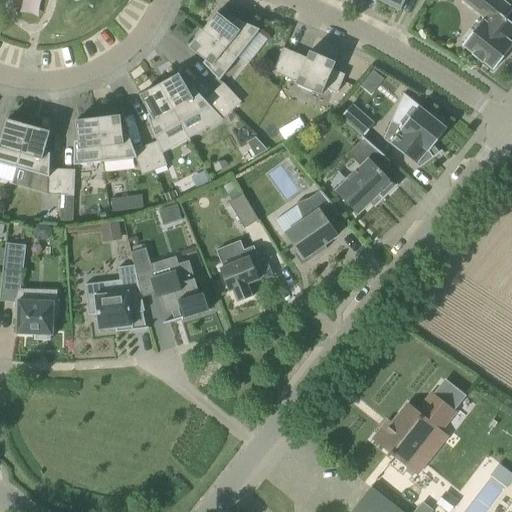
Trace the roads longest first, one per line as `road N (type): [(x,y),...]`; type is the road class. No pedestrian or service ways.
road 1 (unclassified): [(216,511),(509,127)]
road 2 (unclassified): [(509,127),(403,54),(288,0)]
road 3 (unclassified): [(165,0),(129,52),(86,78),(32,84),(0,74)]
